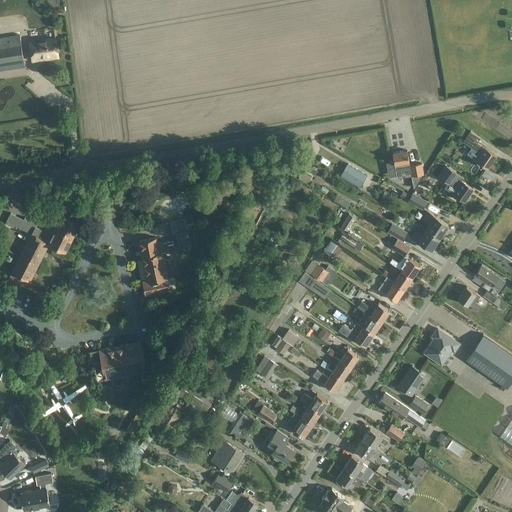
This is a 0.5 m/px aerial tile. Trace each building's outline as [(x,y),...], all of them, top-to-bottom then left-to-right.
[(0,70),(25,67),(20,35),(0,37),(0,70)] [(43,56),(48,55),(48,57),(59,56),(56,38),(30,42),(33,60),(43,58),(43,56)] [(481,137),(471,131),(463,141),(479,152),(478,154),(480,156),(477,161),(487,167),(495,155),(477,142),(481,137)] [(395,164),(398,178),(412,175),(407,150),(393,152),(394,162),(395,164)] [(348,164),(341,176),(360,187),(367,175),(348,164)] [(455,194),(456,195),(464,200),(465,199),(467,199),(470,196),(469,194),(473,188),(461,180),(463,177),(456,173),(446,166),(439,177),(447,183),(444,188),(454,194),(455,194)] [(300,177),(309,183),(313,177),(304,171),(300,177)] [(400,195),(409,200),(423,208),(427,201),(413,193),(411,196),(403,191),(400,195)] [(8,219),(33,229),(37,218),(13,208),(8,219)] [(430,222),(426,228),(440,237),(448,224),(428,211),(424,218),(430,222)] [(48,243),(65,252),(81,221),(63,212),(48,242),(48,243)] [(340,226),(347,231),(348,230),(356,218),(349,214),(340,226)] [(170,218),(156,221),(158,231),(173,227),(170,218)] [(406,232),(405,231),(391,223),(387,230),(401,239),(402,240),(406,232)] [(431,249),(440,237),(426,228),(422,233),(416,229),(412,236),(431,249)] [(349,230),(347,234),(351,236),(359,242),(362,238),(349,230)] [(340,238),(353,247),(357,241),(344,232),(340,238)] [(29,281),(48,243),(48,242),(38,237),(31,234),(12,272),(29,281)] [(392,246),(391,247),(404,255),(409,246),(397,239),(395,241),(384,234),(381,239),(392,246)] [(188,236),(177,239),(179,249),(190,247),(188,236)] [(145,293),(155,291),(170,287),(166,269),(172,268),(170,258),(164,259),(162,252),(168,251),(175,249),(173,240),(157,243),(156,237),(140,240),(148,281),(143,282),(145,293)] [(335,258),(342,247),(331,240),(324,251),(335,258)] [(409,257),(400,269),(412,277),(420,265),(409,257)] [(390,263),(396,266),(399,262),(393,258),(390,263)] [(311,274),(322,282),(329,272),(317,264),(311,274)] [(482,285),(496,295),(499,289),(498,289),(492,285),(498,275),(482,264),(475,274),(485,281),(483,285),(482,285)] [(404,289),(412,277),(400,269),(393,280),(404,289)] [(382,274),(388,278),(391,274),(385,270),(382,274)] [(313,285),(313,286),(321,292),(325,286),(320,283),(317,280),(313,285)] [(384,292),(388,295),(396,300),(404,289),(393,280),(389,286),(385,283),(383,285),(377,281),(374,285),(380,290),(381,289),(385,292),(384,292)] [(478,311),(482,306),(476,302),(480,295),(467,286),(458,298),(474,308),(478,311)] [(483,295),(503,309),(507,304),(487,290),(483,295)] [(369,315),(382,322),(390,310),(378,303),(374,310),(360,301),(357,306),(365,312),(369,315)] [(336,310),(344,317),(347,313),(339,306),(336,310)] [(374,334),(382,322),(369,315),(365,312),(358,322),(358,323),(362,326),(374,334)] [(351,331),(355,326),(347,320),(343,325),(351,331)] [(362,326),(354,338),(366,346),(374,334),(362,326)] [(325,340),(330,333),(322,328),(318,335),(325,340)] [(435,338),(434,338),(435,339),(433,342),(432,342),(425,352),(442,364),(452,349),(454,351),(459,343),(438,328),(433,336),(435,338)] [(288,329),(282,338),(293,345),(299,336),(288,329)] [(331,334),(327,340),(332,343),(336,337),(331,334)] [(511,380),(511,353),(483,334),(466,359),(482,370),(507,388),(511,380)] [(278,335),(273,343),(277,346),(275,349),(284,354),(291,344),(278,335)] [(106,386),(113,384),(111,377),(147,370),(141,341),(99,350),(106,386)] [(328,353),(334,357),(337,352),(331,348),(328,353)] [(339,360),(351,367),(359,356),(348,348),(339,360)] [(278,364),(269,358),(260,372),(263,374),(269,378),(278,364)] [(330,364),(323,360),(320,364),(326,369),(330,364)] [(351,367),(339,360),(332,371),(343,379),(351,367)] [(413,366),(399,386),(411,395),(425,374),(413,366)] [(343,379),(332,371),(328,377),(323,373),(322,375),(316,371),(313,376),(323,383),(335,391),(343,379)] [(177,394),(206,412),(215,397),(186,379),(177,394)] [(72,412),(66,402),(58,390),(56,388),(55,386),(52,384),(51,384),(50,384),(50,385),(51,389),(52,390),(54,393),(57,399),(61,405),(68,414),(74,420),(75,419),(72,412)] [(159,396),(165,386),(160,384),(155,394),(159,396)] [(441,402),(445,396),(439,391),(435,398),(441,402)] [(425,420),(408,408),(385,392),(379,402),(401,418),(403,414),(421,427),(422,426),(426,429),(429,424),(425,421),(425,420)] [(300,399),(309,405),(320,413),(323,408),(324,409),(326,409),(330,405),(329,403),(327,402),(328,401),(317,393),(313,400),(304,394),(300,399)] [(423,412),(428,415),(433,408),(415,395),(410,403),(423,413),(423,412)] [(252,409),(257,413),(271,422),(276,413),(263,405),(263,404),(258,400),(252,409)] [(167,437),(182,411),(169,404),(154,429),(167,437)] [(223,413),(237,418),(240,409),(226,404),(223,413)] [(290,409),(294,412),(296,414),(296,413),(299,409),(293,405),(290,409)] [(320,413),(309,405),(301,417),(312,424),(320,413)] [(286,424),(296,430),(304,436),(312,424),(301,417),(296,413),(296,414),(294,412),(290,419),(286,424)] [(243,413),(237,421),(242,425),(248,417),(243,413)] [(134,430),(143,422),(137,416),(128,424),(134,430)] [(511,418),(499,437),(511,445),(511,418)] [(386,432),(399,441),(404,433),(392,424),(386,432)] [(2,427),(0,432),(6,435),(8,430),(7,429),(2,427)] [(386,446),(389,441),(370,428),(363,439),(374,447),(378,441),(386,446)] [(272,451),(287,461),(295,450),(285,443),(289,437),(277,429),(269,441),(276,446),(272,451)] [(177,442),(185,446),(194,450),(199,440),(182,431),(177,442)] [(436,439),(442,443),(446,436),(441,432),(436,439)] [(147,435),(140,446),(144,449),(151,438),(147,435)] [(448,446),(463,455),(468,446),(454,437),(448,446)] [(374,447),(363,439),(355,450),(367,457),(374,462),(377,458),(381,451),(374,447)] [(223,463),(225,464),(234,470),(244,453),(236,448),(227,442),(224,440),(219,449),(212,460),(221,465),(223,463)] [(17,451),(8,443),(0,451),(0,460),(5,465),(0,470),(0,477),(8,484),(22,469),(10,459),(17,451)] [(131,470),(136,462),(143,451),(138,448),(126,467),(131,470)] [(179,450),(176,455),(181,458),(184,453),(179,450)] [(364,471),(367,466),(351,455),(344,467),(359,477),(364,471)] [(411,465),(419,471),(425,461),(417,456),(411,465)] [(46,459),(32,466),(35,472),(49,466),(46,459)] [(336,478),(352,489),(355,484),(359,487),(363,480),(359,477),(344,467),(336,478)] [(386,476),(401,486),(404,481),(400,479),(402,477),(390,469),(386,476)] [(227,492),(233,481),(218,472),(212,483),(227,492)] [(416,476),(410,472),(407,478),(412,481),(416,476)] [(40,489),(20,492),(23,510),(49,506),(46,484),(53,483),(51,473),(35,476),(37,485),(40,485),(40,489)] [(115,489),(119,482),(114,479),(110,486),(115,489)] [(120,504),(125,497),(108,487),(99,501),(111,508),(113,505),(108,502),(110,498),(120,504)] [(343,511),(349,504),(342,500),(345,497),(332,488),(330,491),(328,490),(322,498),(324,500),(318,508),(324,511),(323,511),(334,511),(337,509),(341,511),(343,511)] [(238,493),(231,503),(241,509),(245,511),(252,511),(258,503),(241,492),(241,493),(238,493)] [(396,492),(392,499),(399,504),(403,497),(396,492)] [(366,493),(361,500),(366,503),(371,496),(366,493)] [(245,511),(241,509),(231,503),(230,502),(222,511),(245,511)]
